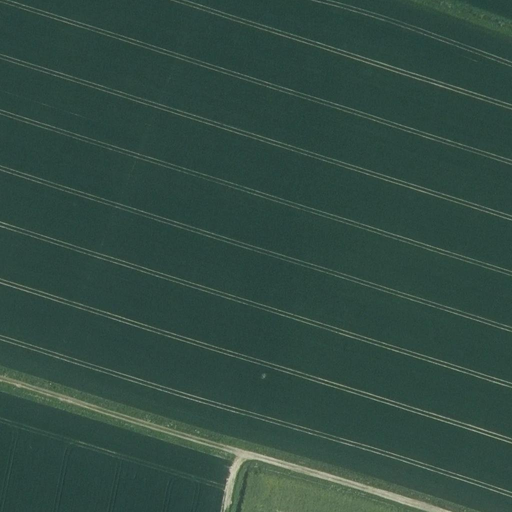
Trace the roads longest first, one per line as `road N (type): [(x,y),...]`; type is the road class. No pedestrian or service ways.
road 1 (track): [(239,456),(0,383)]
road 2 (track): [(430,511),(239,456)]
